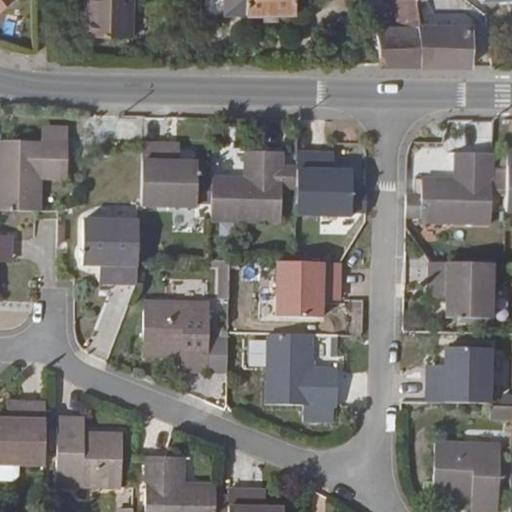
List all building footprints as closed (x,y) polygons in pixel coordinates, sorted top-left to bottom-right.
[(144,0),(101,0),(102,7),(97,7),(98,25),(146,27),(144,0)] [(297,9),(296,0),(230,0),(230,10),(297,9)] [(418,0),(393,0),(395,22),(383,21),(384,60),(425,60),(422,15),(418,0)] [(473,61),(473,21),(433,21),(429,0),(418,0),(422,15),(425,60),(473,61)] [(3,132),(2,203),(44,204),(45,169),(72,170),(73,134),(3,132)] [(175,137),(148,136),(147,199),(201,200),(201,194),(215,194),(215,176),(201,176),(202,154),(184,154),(175,153),(175,137)] [(184,137),(175,137),(175,153),(184,154),(184,137)] [(215,176),(215,194),(214,215),(285,216),(285,182),(300,182),(301,161),(287,160),(287,147),(251,146),(250,172),(215,172),(215,176)] [(494,175),(495,147),(458,146),(457,172),(423,171),(423,180),(408,180),(407,200),(422,200),(422,215),(494,216),(494,175)] [(330,149),(302,148),(301,161),(300,182),(300,211),(353,212),(354,196),(370,196),(371,177),(354,177),(355,166),(338,165),(329,165),(330,149)] [(339,149),(330,149),(329,165),(338,165),(339,149)] [(114,277),(142,278),(142,252),(142,215),(88,215),(88,260),(104,260),(114,260),(114,277)] [(0,292),(1,293),(2,255),(2,246),(17,246),(17,230),(0,229),(0,292)] [(17,255),(17,246),(2,246),(2,255),(17,255)] [(341,284),(341,257),(298,256),(279,256),(277,309),(325,311),(325,294),(325,284),(341,284)] [(493,258),(431,257),(430,283),(446,283),(446,293),(446,310),(492,311),(493,258)] [(104,277),(114,277),(114,260),(104,260),(104,277)] [(446,283),(430,283),(430,293),(446,293),(446,283)] [(340,295),(341,284),(325,284),(325,294),(340,295)] [(212,298),(149,297),(148,349),(186,350),(195,350),(194,366),(211,367),(212,298)] [(316,332),(272,331),(272,338),(271,365),(271,402),(307,403),(307,420),(336,421),(336,405),(340,405),(341,367),(316,367),(316,332)] [(253,364),(271,365),(272,338),(253,337),(253,364)] [(427,396),(490,398),(492,345),(445,343),(444,360),(444,370),(428,369),(427,396)] [(185,366),(194,366),(195,350),(186,350),(185,366)] [(428,360),(428,369),(444,370),(444,360),(428,360)] [(0,456),(47,458),(48,411),(31,411),(21,411),(22,394),(0,393),(0,456)] [(31,394),(22,394),(21,411),(31,411),(31,394)] [(511,410),(511,398),(492,398),(491,410),(511,410)] [(62,410),(60,478),(124,479),(124,426),(87,426),(79,425),(79,410),(62,410)] [(87,410),(79,410),(79,425),(87,426),(87,410)] [(501,441),(437,438),(435,491),(472,493),(481,493),(481,507),(498,508),(501,441)] [(147,511),(217,511),(218,478),(184,477),(185,450),(149,449),(147,511)] [(258,483),(231,483),(230,511),(283,511),(283,501),(266,501),(257,501),(258,483)] [(267,484),(258,483),(257,501),(266,501),(267,484)] [(472,507),(481,507),(481,493),(472,493),(472,507)]
